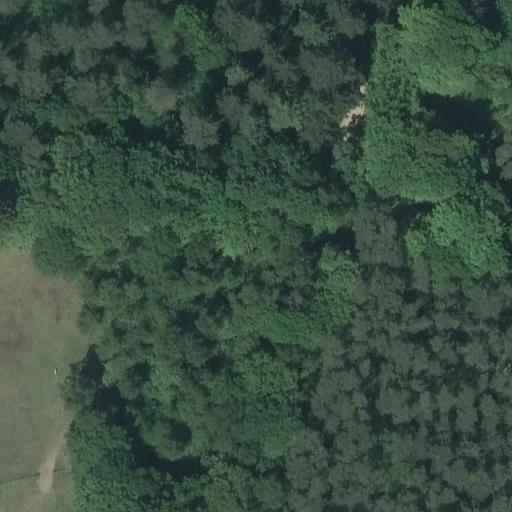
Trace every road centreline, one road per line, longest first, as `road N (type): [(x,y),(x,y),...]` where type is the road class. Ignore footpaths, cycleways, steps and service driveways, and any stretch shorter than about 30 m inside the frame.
road 1 (unknown): [(0,122),(124,112),(188,151),(207,153),(344,143)]
road 2 (track): [(278,447),(334,199)]
road 3 (track): [(344,143),(380,0)]
